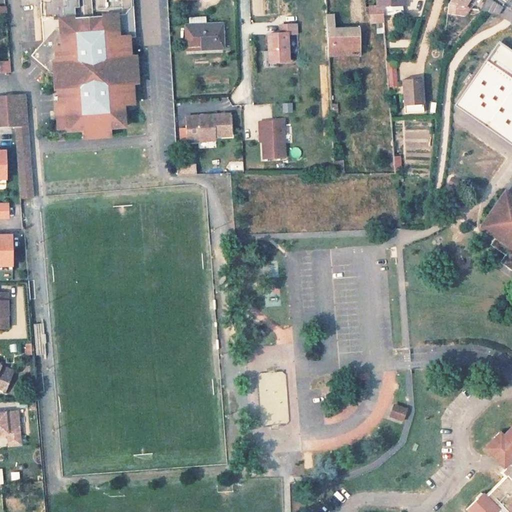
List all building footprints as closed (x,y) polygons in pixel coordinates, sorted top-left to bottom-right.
[(84,131),(113,129),(127,127),(125,101),(136,100),(135,80),(141,79),(139,52),(133,53),(131,32),(127,32),(125,11),(129,11),(132,7),(131,0),(53,0),(54,3),(43,3),(46,41),(33,56),(56,77),(58,91),(61,91),(62,105),(62,106),(69,105),(71,129),(71,131),(84,131)] [(463,16),(465,6),(468,0),(451,0),(449,4),(448,14),(463,16)] [(490,0),(486,0),(481,12),(483,12),(499,15),(503,8),(490,0)] [(383,6),(377,6),(370,6),(370,22),(384,21),(383,6)] [(361,55),(359,41),(340,42),(339,28),(335,28),(333,15),(327,15),(328,57),(361,55)] [(206,24),(189,25),(186,25),(187,49),(224,48),(222,23),(206,24)] [(382,23),(374,24),(375,33),(383,33),(382,23)] [(298,34),(298,25),(281,25),(281,33),(268,34),(270,62),(289,62),(288,35),(298,34)] [(359,27),(339,28),(340,42),(359,41),(359,27)] [(463,36),(467,42),(479,32),(475,27),(463,36)] [(408,41),(392,40),(391,55),(408,55),(408,41)] [(455,56),(465,45),(460,41),(451,52),(455,56)] [(457,106),(511,142),(511,53),(498,44),(457,106)] [(445,59),(443,74),(449,76),(452,61),(445,59)] [(0,72),(8,74),(10,62),(0,60),(0,72)] [(394,60),(385,61),(387,88),(396,87),(394,60)] [(337,103),(331,103),(329,63),(320,64),(322,113),(337,112),(337,103)] [(403,80),(404,106),(405,114),(423,112),(422,105),(420,79),(403,80)] [(0,127),(14,127),(12,98),(12,96),(0,96),(0,127)] [(28,159),(24,97),(12,98),(14,127),(17,159),(28,159)] [(280,103),(281,113),(292,112),(291,102),(280,103)] [(62,106),(62,105),(59,105),(61,130),(71,129),(69,105),(62,106)] [(230,113),(186,114),(187,139),(209,138),(209,135),(220,135),(231,134),(230,113)] [(283,121),(259,122),(260,131),(262,130),(264,159),(285,157),(283,121)] [(114,137),(113,129),(84,131),(85,139),(114,137)] [(28,159),(17,159),(18,173),(26,173),(29,172),(28,159)] [(342,173),(342,160),(333,160),(333,172),(342,173)] [(20,198),(28,198),(26,173),(18,173),(20,198)] [(511,196),(505,192),(481,227),(496,237),(491,245),(505,256),(501,263),(511,270),(511,196)] [(9,204),(0,204),(0,218),(9,218),(9,204)] [(0,267),(13,268),(12,236),(0,235),(0,267)] [(36,354),(45,353),(42,325),(34,326),(36,354)] [(0,392),(3,393),(13,372),(0,365),(0,392)] [(390,417),(396,419),(399,408),(393,406),(390,417)] [(406,410),(399,408),(396,419),(403,421),(406,410)] [(0,432),(19,432),(17,412),(0,412),(0,432)] [(484,450),(489,454),(504,469),(500,472),(504,477),(484,497),(480,494),(475,499),(477,500),(466,510),(468,511),(511,511),(511,426),(502,436),(499,433),(494,438),(495,439),(484,450)] [(19,432),(6,433),(7,446),(19,445),(19,432)]
